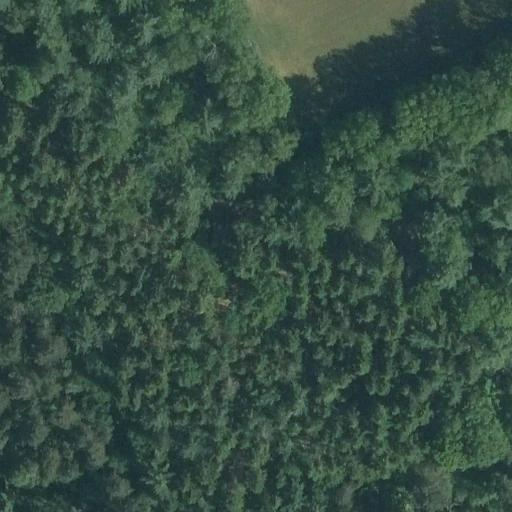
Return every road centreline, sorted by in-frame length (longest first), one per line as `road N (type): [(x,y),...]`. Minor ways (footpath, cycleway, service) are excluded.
road 1 (track): [(0,75),(61,76),(84,86),(244,216),(358,214),(417,231),(447,262),(511,389)]
road 2 (track): [(511,422),(388,471),(312,511)]
